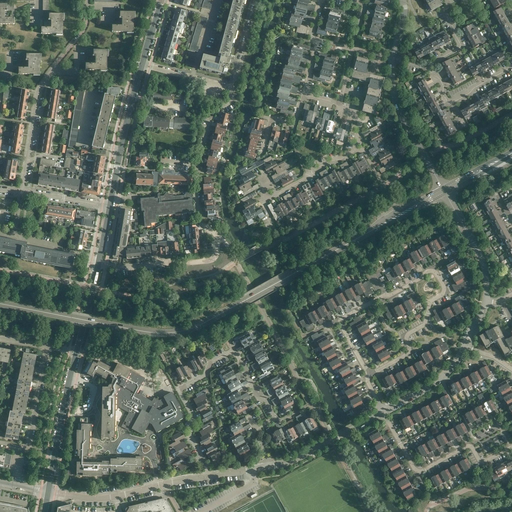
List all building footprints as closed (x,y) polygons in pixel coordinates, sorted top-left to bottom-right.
[(308,4),(309,2),(300,0),(297,0),(296,5),(315,9),(315,6),(308,4)] [(426,0),(433,11),(443,5),(441,2),(442,2),(440,0),(426,0)] [(498,0),(491,4),(491,5),(493,5),(495,9),(506,3),(504,0),(498,0)] [(241,15),(244,6),(232,2),(229,11),(241,15)] [(369,3),(369,6),(376,8),(375,10),(386,13),(387,7),(369,3)] [(0,24),(15,25),(15,18),(5,18),(5,11),(12,11),(12,5),(0,4),(0,24)] [(295,10),(306,13),(306,11),(314,12),(315,9),(296,5),(295,10)] [(329,14),(340,16),(341,12),(337,11),(337,9),(325,6),(324,9),(330,10),(329,14)] [(493,17),(494,19),(504,14),(501,8),(494,12),(495,16),(493,17)] [(175,15),(184,18),(185,12),(176,9),(175,15)] [(306,13),(295,10),(294,15),(291,14),(291,15),(309,19),(312,20),(313,17),(305,15),(306,13)] [(386,13),(375,10),(375,12),(367,10),(367,13),(385,18),(386,13)] [(239,23),(241,15),(229,11),(227,20),(239,23)] [(122,26),(112,25),(112,32),(127,33),(127,34),(134,34),(134,19),(135,19),(136,12),(115,12),(115,19),(122,19),(122,26)] [(373,18),(372,20),(383,23),(385,18),(367,13),(366,16),(373,18)] [(63,36),(63,21),(64,21),(65,14),(44,14),(44,21),(51,21),(51,28),(41,28),(41,34),(56,35),(56,36),(63,36)] [(339,23),(340,16),(329,14),(329,17),(321,15),(321,18),(339,23)] [(498,20),(500,23),(507,19),(504,14),(494,19),(496,21),(498,20)] [(184,18),(175,15),(173,20),(182,23),(184,18)] [(309,22),(309,19),(291,15),(290,20),(301,23),(301,20),(309,22)] [(327,23),(326,26),(337,28),(339,23),(321,18),(320,21),(327,23)] [(507,19),(500,23),(501,26),(499,27),(500,30),(510,24),(507,19)] [(182,23),(173,20),(171,26),(180,28),(182,23)] [(237,32),(239,23),(227,20),(225,29),(237,32)] [(300,25),(301,23),(290,20),(289,25),(297,28),(296,32),(305,35),(307,27),(300,25)] [(383,23),(372,20),(372,22),(365,20),(364,24),(382,28),(383,23)] [(463,33),(464,35),(478,27),(478,26),(477,27),(474,23),(463,29),(465,32),(463,33)] [(370,28),(370,31),(381,34),(382,28),(364,24),(363,27),(370,28)] [(511,27),(510,24),(500,30),(501,32),(504,30),(505,34),(511,29),(511,27)] [(180,28),(171,26),(170,31),(179,34),(180,28)] [(337,28),(326,26),(326,28),(318,26),(316,34),(326,37),(327,31),(336,34),(337,28)] [(478,27),(464,35),(465,37),(467,36),(469,39),(480,33),(478,29),(479,28),(478,27)] [(225,29),(222,38),(234,41),(237,32),(225,29)] [(179,34),(170,31),(168,37),(177,39),(179,34)] [(381,34),(370,31),(368,35),(363,34),(362,37),(374,40),(374,38),(379,39),(381,34)] [(480,33),(469,39),(470,41),(468,42),(469,45),(484,37),(483,36),(482,36),(480,33)] [(442,34),(440,35),(445,45),(451,42),(447,34),(443,36),(442,34)] [(445,45),(440,35),(438,36),(439,38),(436,40),(440,47),(445,45)] [(177,39),(168,37),(166,42),(175,45),(177,39)] [(484,37),(469,45),(470,47),(473,46),(474,48),(485,42),(483,38),(484,38),(484,37)] [(222,38),(220,47),(232,50),(234,41),(222,38)] [(435,38),(429,41),(435,50),(440,47),(435,38)] [(435,50),(429,41),(424,44),(430,53),(435,50)] [(166,42),(165,47),(174,50),(175,45),(166,42)] [(291,51),(302,53),(303,49),(309,50),(310,47),(298,44),(297,46),(292,45),(291,51)] [(421,45),(419,46),(424,56),(430,53),(424,44),(421,45)] [(413,49),(415,52),(419,59),(424,56),(419,46),(417,48),(413,49)] [(172,56),(174,50),(165,47),(163,53),(172,56)] [(232,50),(220,47),(218,56),(220,57),(230,59),(232,50)] [(95,64),(85,64),(85,71),(100,71),(100,72),(107,72),(107,57),(108,57),(108,51),(88,50),(88,57),(95,57),(95,64)] [(290,56),(308,60),(309,57),(301,56),(302,53),(291,51),(290,56)] [(497,51),(495,52),(500,62),(506,59),(501,51),(498,53),(497,51)] [(500,62),(495,52),(492,53),(494,56),(491,57),(495,65),(500,62)] [(170,61),(172,56),(163,53),(161,60),(165,61),(165,60),(170,61)] [(324,58),(324,61),(334,64),(337,56),(332,54),(331,56),(319,53),(319,56),(324,58)] [(28,68),(18,68),(18,75),(33,75),(33,76),(40,76),(40,61),(41,61),(42,55),(21,54),(21,61),(28,61),(28,68)] [(228,64),(230,59),(220,57),(220,59),(203,55),(199,69),(222,75),(224,69),(225,63),(228,64)] [(307,64),(308,60),(290,56),(288,61),(299,64),(300,62),(307,64)] [(369,82),(371,75),(366,73),(366,71),(368,60),(357,57),(351,78),(369,82)] [(495,65),(491,57),(488,59),(486,57),(484,58),(490,68),(495,65)] [(483,61),(480,63),(484,71),(490,68),(484,58),(482,59),(483,61)] [(446,69),(456,64),(454,62),(452,63),(450,59),(443,64),(446,69)] [(285,65),(285,66),(303,70),(305,71),(306,68),(299,66),(299,64),(288,61),(287,66),(285,65)] [(316,63),(315,66),(333,70),(334,64),(324,61),(323,64),(316,63)] [(484,71),(480,63),(477,65),(476,63),(474,64),(479,74),(484,71)] [(457,66),(456,64),(446,69),(449,74),(456,70),(455,67),(457,66)] [(479,74),(474,64),(471,65),(473,67),(469,69),(474,77),(479,74)] [(302,73),(303,70),(285,66),(283,71),(294,74),(295,72),(302,73)] [(321,71),(320,74),(331,77),(333,70),(315,66),(314,69),(321,71)] [(458,73),(456,70),(449,74),(452,80),(461,74),(460,72),(458,73)] [(294,76),(294,74),(283,71),(282,76),(300,81),(301,78),(294,76)] [(331,77),(320,74),(319,78),(313,76),(313,79),(325,82),(325,80),(330,81),(331,77)] [(463,76),(461,74),(452,80),(455,85),(462,81),(461,78),(463,76)] [(376,76),(371,75),(369,82),(368,85),(367,88),(368,88),(365,98),(364,98),(362,105),(363,105),(361,111),(373,114),(383,78),(376,76)] [(280,82),(291,84),(292,82),(299,84),(300,81),(282,76),(280,82)] [(414,93),(418,91),(428,85),(424,80),(422,81),(419,76),(413,79),(416,85),(417,84),(419,87),(416,89),(416,88),(412,90),(414,93)] [(511,90),(506,80),(504,81),(505,83),(502,85),(506,93),(511,90)] [(291,86),(291,84),(280,82),(279,87),(297,91),(298,88),(291,86)] [(428,85),(418,91),(419,93),(421,92),(423,95),(430,91),(428,85)] [(506,93),(502,85),(499,87),(498,85),(495,86),(501,96),(506,93)] [(107,88),(106,94),(115,97),(118,97),(120,88),(113,88),(111,86),(111,88),(107,88)] [(494,89),(491,91),(496,98),(501,96),(495,86),(493,87),(494,89)] [(296,94),(297,91),(279,87),(278,92),(289,95),(289,93),(296,94)] [(52,89),(51,97),(59,98),(60,91),(52,89)] [(20,97),(28,98),(29,91),(21,90),(20,97)] [(496,98),(491,91),(488,92),(487,90),(485,92),(490,101),(496,98)] [(430,91),(423,95),(424,98),(422,99),(423,101),(433,96),(430,91)] [(288,97),(289,95),(278,92),(276,97),(294,102),(295,99),(288,97)] [(487,108),(486,107),(492,104),(490,101),(485,92),(483,93),(484,95),(481,97),(482,100),(487,108)] [(115,97),(106,94),(104,94),(100,111),(111,114),(115,97)] [(433,96),(423,101),(425,103),(427,102),(428,105),(436,101),(433,96)] [(19,104),(27,105),(28,98),(20,97),(19,104)] [(49,104),(57,105),(59,98),(51,97),(49,104)] [(277,104),(288,106),(289,104),(296,106),(297,103),(294,102),(276,97),(276,98),(279,98),(277,104)] [(487,108),(482,100),(479,102),(478,100),(476,101),(482,111),(483,113),(488,110),(487,108)] [(436,101),(428,105),(430,108),(428,109),(429,112),(439,106),(436,101)] [(475,104),(472,106),(476,113),(482,111),(476,101),(474,102),(475,104)] [(27,105),(19,104),(18,111),(25,113),(27,105)] [(57,105),(49,104),(48,111),(56,112),(57,105)] [(287,111),(288,106),(277,104),(276,109),(281,110),(280,112),(292,115),(293,112),(287,111)] [(308,123),(311,112),(306,111),(308,105),(305,104),(301,116),(304,116),(303,121),(308,123)] [(313,124),(317,111),(318,106),(315,105),(313,112),(311,112),(308,123),(313,124)] [(476,113),(472,106),(469,108),(468,105),(466,107),(471,116),(472,119),(477,116),(476,113)] [(434,116),(438,114),(445,110),(442,111),(439,106),(429,112),(430,114),(433,113),(434,116)] [(471,116),(466,107),(463,108),(465,110),(461,112),(466,119),(471,116)] [(447,113),(445,110),(438,114),(441,119),(450,114),(449,112),(447,113)] [(24,120),(25,113),(18,111),(17,118),(24,120)] [(56,112),(48,111),(47,118),(55,119),(56,112)] [(107,132),(111,114),(100,111),(96,129),(107,132)] [(313,124),(312,129),(317,130),(320,119),(318,119),(320,111),(317,111),(313,124)] [(322,120),(320,119),(317,130),(323,132),(327,113),(324,112),(322,120)] [(217,124),(216,128),(226,131),(227,126),(226,126),(227,120),(230,121),(231,115),(222,113),(218,124),(217,124)] [(330,114),(327,113),(323,132),(328,133),(331,122),(328,121),(330,114)] [(452,116),(450,114),(441,119),(444,125),(451,120),(449,117),(452,116)] [(333,134),(337,121),(338,116),(335,115),(333,123),(331,122),(328,133),(333,134)] [(175,120),(169,119),(169,118),(152,117),(152,116),(144,116),(143,127),(189,130),(190,119),(175,118),(175,120)] [(250,134),(260,137),(261,132),(260,131),(263,121),(256,119),(253,130),(249,129),(248,133),(250,134)] [(453,123),(451,120),(444,125),(446,130),(456,124),(455,122),(453,123)] [(333,134),(331,139),(337,140),(340,129),(338,129),(340,121),(337,121),(333,134)] [(16,124),(14,132),(22,133),(23,126),(16,124)] [(46,124),(45,131),(53,133),(54,125),(46,124)] [(457,127),(456,124),(446,130),(450,135),(457,131),(455,128),(457,127)] [(345,131),(340,129),(337,140),(343,142),(344,137),(346,137),(349,125),(346,125),(345,131)] [(381,136),(383,135),(381,131),(379,132),(377,129),(378,129),(377,127),(378,126),(377,125),(362,134),(364,137),(369,135),(368,134),(369,133),(372,137),(370,138),(371,141),(381,136)] [(226,131),(216,128),(215,133),(212,132),(211,136),(222,139),(223,136),(224,136),(226,131)] [(278,143),(280,133),(276,132),(277,129),(273,128),(270,139),(273,140),(273,142),(278,143)] [(104,146),(107,132),(96,129),(93,143),(92,147),(103,149),(104,146)] [(52,140),(53,133),(45,131),(44,139),(52,140)] [(285,134),(280,133),(278,143),(283,144),(283,143),(286,144),(290,132),(285,131),(285,134)] [(22,133),(14,132),(13,139),(21,140),(22,133)] [(249,146),(256,147),(257,141),(259,141),(260,137),(250,134),(249,139),(250,139),(249,146)] [(381,136),(371,141),(369,142),(371,145),(372,144),(375,148),(374,149),(373,148),(368,150),(370,154),(386,146),(385,145),(384,145),(383,143),(383,144),(381,141),(383,140),(381,136),(383,135),(381,136)] [(213,141),(212,145),(221,148),(223,143),(221,142),(222,139),(211,136),(210,140),(213,141)] [(13,139),(12,146),(20,147),(21,140),(13,139)] [(51,147),(52,140),(44,139),(43,146),(51,147)] [(221,148),(212,145),(210,149),(207,149),(206,152),(218,155),(219,152),(220,152),(221,148)] [(20,147),(12,146),(11,153),(19,154),(20,147)] [(51,147),(43,146),(41,153),(49,154),(51,147)] [(254,154),(256,147),(249,146),(247,152),(246,152),(244,157),(254,159),(256,154),(254,154)] [(378,159),(380,161),(391,155),(389,151),(387,152),(386,149),(385,147),(386,146),(370,154),(372,157),(377,155),(377,154),(378,153),(380,158),(378,159)] [(208,157),(207,162),(217,164),(219,156),(218,155),(206,152),(205,156),(208,157)] [(140,153),(139,158),(135,157),(135,162),(135,166),(144,167),(144,163),(146,163),(146,158),(148,158),(148,153),(140,153)] [(357,161),(355,163),(361,174),(365,172),(364,170),(367,168),(367,169),(369,168),(369,169),(370,168),(362,153),(358,155),(361,160),(362,159),(362,160),(358,163),(357,161)] [(391,155),(380,161),(381,164),(383,163),(385,167),(384,168),(384,167),(379,169),(381,173),(396,165),(396,164),(395,164),(394,162),(393,163),(391,160),(393,159),(391,155)] [(254,162),(257,168),(264,164),(266,168),(265,169),(266,171),(272,168),(283,162),(277,165),(275,162),(273,163),(272,160),(272,159),(271,156),(259,163),(257,160),(254,162)] [(41,159),(40,165),(54,167),(55,161),(41,159)] [(217,164),(207,162),(206,166),(207,167),(206,173),(213,175),(215,168),(216,169),(217,164)] [(250,171),(257,168),(254,162),(251,164),(252,167),(248,169),(247,166),(239,171),(242,176),(244,179),(242,180),(244,183),(255,177),(254,175),(252,175),(250,171)] [(271,176),(273,180),(288,171),(288,170),(287,171),(286,169),(285,170),(284,166),(285,166),(283,162),(272,168),(273,171),(275,170),(277,174),(276,175),(276,174),(271,176)] [(346,162),(343,164),(351,179),(352,178),(352,177),(354,176),(353,176),(356,174),(357,176),(361,174),(355,163),(352,164),(353,166),(349,168),(348,167),(349,166),(346,162)] [(351,179),(343,164),(340,166),(342,170),(343,170),(343,171),(339,173),(338,172),(336,173),(342,184),(346,182),(345,180),(348,179),(350,178),(350,180),(351,179)] [(103,169),(88,167),(85,166),(85,167),(83,167),(82,169),(87,170),(92,170),(91,173),(102,175),(103,169)] [(173,170),(164,170),(162,171),(161,171),(160,172),(159,183),(191,185),(192,174),(181,173),(182,173),(178,173),(175,173),(175,172),(173,170)] [(342,184),(336,173),(334,170),(331,172),(332,173),(328,176),(328,174),(329,174),(326,170),(323,171),(331,186),(332,186),(331,185),(333,184),(336,182),(337,183),(340,181),(342,184)] [(288,171),(273,180),(275,183),(280,181),(279,180),(280,179),(282,183),(281,184),(283,187),(294,181),(290,174),(289,175),(288,173),(289,172),(288,171)] [(315,181),(317,184),(322,192),(325,190),(324,188),(327,187),(328,187),(329,186),(330,187),(331,186),(323,171),(319,173),(322,178),(322,177),(323,178),(319,181),(318,179),(315,181)] [(47,187),(48,177),(39,175),(39,174),(38,174),(38,173),(37,178),(37,179),(39,180),(38,185),(47,187)] [(89,179),(89,180),(90,180),(101,182),(102,179),(102,180),(103,176),(102,176),(93,174),(90,173),(89,179)] [(152,175),(149,175),(149,174),(148,174),(148,175),(145,175),(145,174),(144,174),(144,175),(141,175),(141,174),(140,174),(140,175),(137,174),(136,174),(136,175),(136,178),(134,178),(134,177),(134,178),(134,181),(133,181),(133,182),(134,182),(134,181),(136,181),(136,185),(135,185),(136,185),(140,185),(140,186),(140,185),(144,185),(144,186),(144,185),(148,185),(148,186),(148,185),(152,186),(157,186),(158,173),(152,173),(152,175)] [(56,188),(57,178),(48,177),(47,187),(56,188)] [(255,177),(244,183),(238,186),(240,190),(242,189),(244,192),(243,193),(244,194),(243,195),(244,196),(259,188),(257,184),(252,187),(253,187),(252,188),(249,184),(251,183),(250,181),(256,177),(255,177)] [(64,190),(66,180),(57,178),(56,188),(64,190)] [(203,185),(203,190),(213,189),(213,184),(211,184),(211,178),(204,178),(204,185),(203,185)] [(90,182),(89,185),(90,186),(91,186),(91,187),(100,189),(101,182),(90,180),(90,182)] [(82,185),(81,193),(85,194),(87,194),(89,186),(89,184),(86,183),(83,182),(82,185)] [(322,192),(317,184),(314,185),(315,187),(311,189),(310,188),(311,187),(309,183),(305,185),(314,200),(314,199),(314,198),(316,197),(315,197),(318,195),(319,197),(323,195),(322,192)] [(314,200),(305,185),(302,187),(304,191),(305,191),(306,192),(302,194),(301,192),(298,194),(304,205),(308,203),(307,201),(310,200),(312,199),(312,200),(314,200)] [(89,186),(87,194),(90,194),(93,195),(99,196),(100,189),(91,187),(91,186),(90,186),(89,186)] [(213,189),(203,190),(204,194),(201,195),(201,199),(213,198),(212,194),(214,194),(213,189)] [(145,227),(151,226),(151,224),(157,223),(157,216),(194,213),(192,191),(185,192),(186,195),(174,196),(174,195),(171,196),(167,192),(164,196),(161,196),(161,195),(159,193),(158,195),(158,198),(155,198),(155,197),(141,199),(142,211),(143,211),(145,227)] [(244,206),(246,209),(257,203),(255,201),(254,201),(251,198),(253,197),(253,198),(258,195),(256,191),(240,200),(241,201),(242,201),(243,202),(245,205),(244,206)] [(290,193),(286,195),(295,210),(296,210),(295,209),(297,208),(296,207),(299,206),(300,207),(304,205),(298,194),(295,195),(296,197),(292,199),(291,198),(292,198),(290,193)] [(295,210),(286,195),(283,197),(285,202),(286,201),(287,202),(283,204),(282,203),(279,205),(285,215),(289,213),(288,212),(291,210),(291,211),(293,210),(294,211),(295,210)] [(205,202),(205,207),(215,206),(214,201),(213,201),(213,198),(201,199),(201,202),(205,202)] [(484,209),(496,203),(495,200),(493,202),(491,199),(483,204),(485,208),(484,209)] [(257,203),(246,209),(242,211),(245,215),(246,214),(248,217),(247,217),(248,219),(247,220),(248,221),(263,212),(261,209),(256,211),(257,212),(256,213),(254,209),(255,208),(254,205),(257,203)] [(486,209),(488,213),(497,209),(495,206),(497,205),(496,203),(484,209),(485,210),(486,209)] [(285,215),(279,205),(276,206),(277,208),(273,210),(273,209),(273,208),(271,204),(267,206),(276,221),(277,220),(276,219),(278,218),(281,216),(281,218),(285,215)] [(46,205),(43,219),(51,221),(53,206),(46,205)] [(53,206),(51,221),(58,222),(60,207),(53,206)] [(215,206),(205,207),(205,212),(207,212),(208,218),(216,218),(215,211),(219,211),(218,206),(215,206)] [(60,207),(58,222),(65,223),(68,209),(60,207)] [(119,214),(130,216),(131,211),(125,210),(125,209),(121,208),(121,210),(120,210),(119,214)] [(68,209),(65,223),(73,224),(75,210),(68,209)] [(489,218),(489,219),(502,212),(500,210),(498,211),(497,209),(488,213),(490,217),(489,218)] [(83,211),(82,216),(83,217),(82,219),(93,221),(95,213),(83,211)] [(492,224),(501,219),(502,218),(501,216),(503,214),(502,212),(489,219),(490,220),(491,219),(493,223),(492,224)] [(92,227),(93,221),(82,219),(81,225),(92,227)] [(491,228),(492,230),(505,223),(504,221),(502,222),(501,219),(492,224),(493,226),(491,228)] [(116,233),(127,234),(128,225),(118,223),(116,233)] [(165,223),(155,228),(156,235),(164,234),(163,230),(166,230),(165,223)] [(497,233),(506,228),(504,225),(505,225),(505,223),(492,230),(494,232),(496,231),(497,233)] [(190,234),(199,234),(198,228),(196,228),(196,225),(189,226),(190,234)] [(496,240),(498,239),(510,233),(509,231),(508,232),(506,228),(497,233),(499,236),(494,238),(496,240)] [(80,233),(78,239),(86,241),(88,235),(87,235),(87,232),(81,230),(80,233)] [(125,243),(127,234),(116,233),(115,242),(127,244),(127,243),(125,243)] [(501,240),(502,243),(511,238),(509,235),(511,234),(510,233),(498,239),(499,241),(501,240)] [(442,237),(447,246),(449,245),(451,249),(454,248),(451,244),(452,243),(447,235),(442,237)] [(437,240),(444,253),(446,252),(444,247),(447,246),(442,237),(437,240)] [(502,246),(503,248),(511,243),(511,239),(511,238),(502,243),(504,245),(502,246)] [(75,244),(74,248),(81,250),(82,246),(85,247),(86,241),(78,239),(77,245),(75,244)] [(167,243),(168,255),(169,255),(169,252),(174,251),(174,252),(178,252),(178,243),(173,243),(167,240),(168,242),(167,242),(167,243)] [(432,243),(437,251),(439,250),(442,254),(444,253),(437,240),(432,243)] [(13,253),(16,242),(7,241),(5,252),(13,253)] [(24,244),(16,242),(13,253),(22,255),(23,246),(24,244)] [(131,259),(130,249),(126,249),(127,244),(115,242),(112,258),(113,258),(113,260),(116,260),(117,258),(118,255),(126,257),(127,260),(131,259)] [(428,245),(435,258),(437,257),(434,253),(437,251),(432,243),(428,245)] [(506,250),(508,252),(511,249),(511,243),(503,248),(504,251),(506,250)] [(191,245),(191,254),(198,253),(198,250),(200,250),(200,244),(191,245)] [(423,248),(427,256),(430,255),(433,259),(435,258),(428,245),(423,248)] [(21,258),(30,260),(32,248),(23,246),(22,255),(21,258)] [(38,261),(40,250),(32,248),(30,260),(38,261)] [(418,251),(425,263),(427,262),(425,258),(427,256),(423,248),(418,251)] [(47,263),(49,251),(40,250),(38,261),(47,263)] [(55,264),(57,253),(49,251),(47,263),(55,264)] [(413,253),(418,262),(420,260),(423,265),(425,263),(418,251),(413,253)] [(57,253),(55,264),(64,266),(66,255),(57,253)] [(410,259),(416,269),(418,268),(415,263),(418,262),(413,253),(408,256),(410,259)] [(75,256),(66,255),(64,266),(65,266),(73,268),(75,256)] [(405,261),(410,270),(413,269),(415,273),(417,272),(416,269),(410,259),(405,261)] [(400,264),(408,277),(410,276),(408,272),(410,270),(405,261),(402,263),(400,264)] [(448,268),(449,271),(458,266),(456,261),(455,261),(446,266),(442,268),(444,271),(448,268)] [(394,264),(396,266),(401,275),(403,274),(406,278),(408,277),(400,264),(399,265),(398,262),(394,264)] [(392,271),(391,272),(397,283),(401,281),(398,277),(401,275),(396,266),(391,269),(392,271)] [(446,276),(448,278),(461,271),(458,266),(449,271),(451,273),(446,276)] [(453,278),(455,280),(464,275),(461,271),(448,278),(449,280),(453,278)] [(389,281),(391,280),(394,285),(397,283),(391,272),(385,275),(389,281)] [(452,285),(454,289),(465,283),(464,282),(466,280),(464,275),(455,280),(456,283),(452,285)] [(363,284),(369,295),(373,293),(370,288),(372,287),(369,281),(363,284)] [(361,282),(356,285),(361,294),(363,293),(366,297),(369,295),(363,284),(362,285),(361,282)] [(465,283),(454,289),(455,292),(460,290),(461,292),(468,288),(465,283)] [(356,285),(351,288),(358,301),(361,300),(358,295),(361,294),(356,285)] [(351,288),(346,290),(351,299),(354,298),(356,302),(358,301),(351,288)] [(346,290),(342,293),(349,306),(351,305),(349,301),(351,299),(346,290)] [(413,292),(410,294),(416,305),(422,302),(418,296),(416,297),(413,292)] [(342,293),(337,296),(342,304),(344,303),(347,307),(349,306),(342,293)] [(406,302),(411,311),(415,309),(416,311),(417,310),(415,306),(416,305),(410,294),(407,296),(409,300),(406,302)] [(458,297),(464,308),(470,305),(466,299),(464,300),(462,295),(458,297)] [(337,296),(332,298),(339,312),(342,310),(339,306),(342,304),(337,296)] [(454,305),(459,314),(464,311),(463,309),(464,308),(458,297),(455,299),(457,303),(454,305)] [(332,298),(327,301),(332,310),(335,308),(337,313),(339,312),(332,298)] [(399,300),(407,314),(411,311),(406,302),(404,303),(401,299),(399,300)] [(397,307),(402,316),(407,314),(399,300),(397,301),(399,306),(397,307)] [(327,301),(323,304),(324,306),(330,317),(332,315),(330,311),(332,310),(327,301)] [(447,303),(455,316),(459,314),(454,305),(452,306),(449,302),(447,303)] [(445,310),(450,319),(455,316),(447,303),(445,304),(448,308),(445,310)] [(388,306),(395,317),(396,317),(397,319),(402,316),(397,307),(394,309),(392,304),(388,306)] [(324,306),(319,308),(324,317),(326,316),(329,320),(331,319),(330,317),(324,306)] [(385,314),(389,320),(395,317),(388,306),(385,308),(388,313),(385,314)] [(436,309),(443,320),(444,320),(445,322),(450,319),(445,310),(442,311),(440,307),(436,309)] [(319,308),(314,311),(322,324),(324,323),(321,318),(324,317),(319,308)] [(434,317),(437,323),(443,320),(436,309),(433,311),(435,316),(434,317)] [(310,313),(314,322),(317,321),(319,325),(322,324),(314,311),(310,313)] [(305,319),(311,330),(314,328),(312,324),(314,322),(310,313),(305,316),(306,318),(305,319)] [(351,328),(362,322),(359,316),(353,320),(354,322),(349,324),(351,328)] [(305,327),(307,332),(311,330),(305,319),(299,322),(303,328),(305,327)] [(359,331),(368,327),(365,321),(363,323),(362,322),(351,328),(353,331),(357,329),(359,331)] [(511,331),(511,332),(511,337),(511,338),(511,337),(506,340),(500,329),(498,326),(489,331),(488,330),(488,331),(483,333),(483,334),(480,336),(486,347),(486,346),(492,343),(497,340),(501,348),(505,355),(506,354),(511,351),(511,350),(511,331)] [(357,339),(370,331),(368,327),(359,331),(360,334),(356,336),(357,339)] [(364,341),(373,336),(370,331),(357,339),(358,341),(362,338),(364,341)] [(311,336),(314,343),(326,337),(323,332),(318,335),(317,333),(311,336)] [(240,341),(241,344),(251,338),(249,333),(238,339),(239,339),(232,342),(234,345),(239,342),(240,341)] [(317,342),(319,347),(320,346),(328,342),(327,339),(331,337),(330,334),(326,337),(314,343),(315,343),(317,342)] [(362,348),(366,346),(380,338),(379,338),(378,339),(375,335),(373,336),(364,341),(365,344),(361,346),(362,348)] [(237,352),(242,350),(254,343),(258,341),(258,340),(254,343),(251,338),(241,344),(243,346),(242,347),(241,346),(236,349),(237,352)] [(373,348),(382,343),(380,338),(366,346),(367,347),(367,348),(372,345),(373,348)] [(436,342),(444,355),(449,352),(448,350),(449,349),(446,343),(444,344),(441,339),(436,342)] [(254,343),(242,350),(243,352),(249,349),(248,349),(249,348),(251,351),(261,345),(258,341),(254,343)] [(319,347),(322,351),(335,344),(334,342),(330,344),(328,342),(320,346),(319,347)] [(434,349),(439,358),(444,355),(436,342),(434,343),(436,347),(434,349)] [(371,355),(385,348),(382,343),(373,348),(375,351),(370,353),(371,355)] [(322,351),(325,356),(333,351),(332,349),(336,346),(335,344),(322,351)] [(245,356),(247,359),(263,350),(261,345),(251,351),(252,353),(251,354),(251,353),(245,356)] [(427,347),(434,360),(439,358),(434,349),(431,350),(429,346),(427,347)] [(424,354),(429,363),(434,360),(427,347),(424,348),(427,353),(424,354)] [(377,355),(378,357),(387,353),(385,348),(371,355),(373,357),(377,355)] [(255,357),(256,360),(266,355),(263,350),(247,359),(248,362),(254,359),(254,358),(255,357)] [(196,360),(201,370),(203,368),(202,366),(205,364),(203,359),(205,358),(202,351),(199,353),(200,356),(197,357),(198,359),(196,360)] [(325,356),(327,361),(340,353),(339,351),(335,354),(333,351),(325,356)] [(417,352),(419,356),(427,370),(425,365),(429,363),(424,354),(422,355),(419,351),(417,352)] [(327,361),(330,365),(339,361),(337,358),(342,356),(340,353),(327,361)] [(376,362),(377,365),(381,363),(390,358),(387,353),(378,357),(380,360),(376,362)] [(250,366),(252,369),(269,359),(266,355),(256,360),(258,363),(256,363),(250,366)] [(420,362),(417,363),(422,372),(427,370),(419,356),(417,358),(420,362)] [(260,367),(261,370),(271,364),(269,359),(252,369),(254,371),(259,368),(260,367)] [(199,371),(201,370),(196,360),(194,361),(193,360),(190,362),(191,364),(188,366),(192,372),(198,369),(199,371)] [(337,368),(339,373),(348,368),(347,365),(351,363),(350,360),(346,363),(332,370),(333,370),(337,368)] [(412,360),(410,362),(417,375),(422,372),(417,363),(415,365),(412,360)] [(136,394),(145,379),(131,371),(118,364),(117,364),(112,373),(109,371),(110,367),(98,361),(97,364),(93,362),(87,374),(93,377),(96,373),(98,374),(97,375),(99,376),(100,375),(102,376),(101,377),(105,380),(108,374),(111,376),(110,377),(112,378),(110,382),(112,383),(111,384),(110,384),(110,385),(109,385),(108,386),(108,387),(102,387),(101,440),(102,440),(104,441),(105,441),(107,441),(109,441),(110,441),(111,441),(113,441),(115,440),(115,410),(116,410),(118,406),(120,407),(120,408),(129,413),(121,427),(128,431),(130,428),(131,429),(142,435),(148,423),(152,425),(156,433),(160,430),(166,426),(166,427),(174,423),(173,422),(177,420),(178,421),(182,419),(177,408),(178,407),(176,402),(175,403),(173,399),(174,398),(171,393),(163,398),(163,399),(159,401),(154,398),(152,402),(136,394)] [(330,365),(332,370),(346,363),(345,361),(340,363),(339,361),(330,365)] [(410,367),(408,369),(413,378),(417,375),(410,362),(408,363),(410,367)] [(482,369),(487,378),(492,375),(487,366),(484,362),(482,363),(485,367),(482,369)] [(223,379),(233,373),(231,369),(236,366),(235,363),(224,369),(222,367),(218,369),(220,373),(220,374),(223,379)] [(271,364),(261,370),(264,374),(258,377),(260,380),(271,374),(269,371),(274,369),(271,364)] [(189,373),(192,372),(188,366),(186,367),(185,366),(183,367),(182,366),(179,368),(184,376),(187,375),(188,377),(190,376),(189,373)] [(403,366),(400,367),(408,380),(413,378),(408,369),(405,370),(403,366)] [(475,367),(482,380),(487,378),(482,369),(480,370),(477,366),(475,367)] [(401,372),(398,374),(403,383),(408,380),(400,367),(398,368),(401,372)] [(473,374),(478,383),(482,380),(475,367),(473,368),(475,372),(473,374)] [(181,378),(184,376),(179,368),(175,369),(176,371),(172,374),(175,380),(178,379),(179,382),(182,380),(181,378)] [(339,373),(342,377),(355,370),(354,368),(350,370),(348,368),(339,373)] [(342,377),(345,382),(353,377),(352,375),(356,372),(355,370),(342,377)] [(390,376),(388,377),(392,386),(397,384),(398,386),(398,385),(391,372),(390,370),(388,371),(390,376)] [(393,371),(391,372),(398,385),(403,383),(398,374),(395,375),(393,371)] [(465,372),(473,385),(478,383),(473,374),(470,375),(468,371),(465,372)] [(233,373),(223,379),(221,380),(221,381),(223,384),(224,384),(226,383),(242,374),(241,372),(235,375),(236,375),(234,376),(233,373)] [(463,379),(468,388),(473,385),(465,372),(463,373),(466,378),(463,379)] [(244,377),(242,374),(226,383),(229,388),(238,383),(237,380),(238,379),(238,380),(244,377)] [(392,386),(388,377),(385,378),(383,374),(380,375),(382,378),(383,379),(382,380),(388,389),(392,386)] [(270,383),(271,385),(281,380),(278,375),(268,381),(262,384),(264,387),(269,384),(269,383),(270,383)] [(458,376),(456,377),(463,391),(468,388),(463,379),(461,381),(458,376)] [(343,389),(356,382),(360,380),(359,377),(355,380),(353,377),(345,382),(347,387),(343,389)] [(456,383),(454,384),(459,393),(463,391),(456,377),(454,378),(456,383)] [(497,386),(500,391),(509,386),(507,383),(511,380),(511,378),(506,381),(497,386)] [(266,391),(267,394),(284,385),(281,380),(271,385),(273,388),(272,389),(271,388),(266,391)] [(227,395),(231,393),(243,386),(247,384),(246,381),(240,384),(241,385),(240,385),(238,383),(229,388),(231,392),(227,395)] [(449,387),(454,396),(459,393),(454,384),(451,386),(449,381),(447,382),(449,387)] [(343,389),(346,394),(354,389),(353,386),(357,384),(356,382),(343,389)] [(284,385),(267,394),(269,397),(274,394),(274,393),(275,392),(277,395),(286,389),(284,385)] [(245,389),(243,386),(231,393),(227,395),(229,400),(239,394),(238,392),(239,391),(239,392),(245,389)] [(500,391),(502,395),(511,390),(511,387),(510,388),(509,386),(500,391)] [(193,400),(196,405),(205,400),(207,399),(205,396),(205,394),(208,392),(206,389),(196,394),(198,397),(193,400)] [(286,389),(277,395),(278,397),(277,398),(276,397),(271,400),(272,403),(289,394),(286,389)] [(346,394),(348,399),(361,391),(360,389),(356,392),(354,389),(346,394)] [(511,390),(502,395),(505,400),(511,396),(511,390)] [(348,399),(351,403),(360,399),(358,396),(363,394),(361,391),(348,399)] [(443,398),(448,407),(453,404),(448,395),(445,391),(443,392),(445,396),(443,398)] [(232,405),(248,396),(247,393),(242,396),(241,397),(239,394),(229,400),(232,405)] [(280,402),(282,404),(292,399),(289,394),(272,403),(274,406),(280,403),(279,402),(280,402)] [(436,396),(443,409),(448,407),(443,398),(440,399),(438,395),(436,396)] [(248,396),(232,405),(230,406),(232,411),(235,409),(244,404),(243,401),(244,401),(245,401),(250,398),(248,396)] [(433,403),(438,412),(443,409),(436,396),(433,397),(436,401),(433,403)] [(292,399),(282,404),(284,409),(279,412),(280,414),(291,408),(290,406),(294,404),(292,399)] [(351,409),(362,403),(367,401),(365,399),(361,401),(360,399),(351,403),(353,408),(351,409)] [(205,400),(196,405),(198,408),(196,409),(197,412),(199,411),(201,413),(207,410),(205,407),(206,407),(205,404),(207,404),(205,400)] [(426,401),(434,414),(438,412),(433,403),(431,404),(428,400),(426,401)] [(492,400),(486,403),(491,412),(494,410),(496,415),(499,413),(498,412),(497,410),(496,409),(497,409),(495,407),(494,405),(493,402),(492,400)] [(424,408),(429,417),(434,414),(426,401),(424,402),(426,407),(424,408)] [(351,409),(355,416),(361,413),(360,411),(365,408),(362,403),(351,409)] [(486,403),(482,405),(489,419),(491,417),(489,413),(491,412),(486,403)] [(247,408),(244,404),(235,409),(237,414),(242,412),(243,414),(254,408),(252,405),(247,408)] [(417,406),(424,420),(429,417),(424,408),(421,409),(419,405),(417,406)] [(482,405),(477,408),(482,417),(485,415),(487,420),(489,419),(482,405)] [(414,413),(419,422),(424,420),(417,406),(415,407),(417,412),(414,413)] [(477,408),(472,411),(480,424),(482,423),(479,418),(482,417),(477,408)] [(207,410),(201,413),(204,419),(202,420),(203,423),(212,418),(211,415),(213,414),(211,411),(208,412),(207,410)] [(409,410),(407,412),(415,425),(419,422),(414,413),(412,415),(409,410)] [(309,418),(307,420),(312,430),(317,427),(312,417),(311,417),(308,411),(305,412),(308,418),(309,417),(309,418)] [(472,411),(468,413),(473,422),(475,421),(478,425),(480,424),(472,411)] [(407,417),(405,419),(410,427),(415,425),(407,412),(405,413),(407,417)] [(468,413),(463,416),(468,425),(470,429),(472,428),(470,423),(473,422),(468,413)] [(312,430),(307,420),(304,421),(303,420),(304,420),(301,414),(298,416),(307,432),(312,430)] [(307,432),(298,416),(296,417),(299,423),(300,424),(297,425),(303,435),(307,432)] [(400,416),(398,417),(400,421),(405,430),(410,427),(405,419),(402,420),(400,416)] [(90,450),(90,431),(92,431),(92,425),(93,425),(93,421),(89,421),(90,418),(80,418),(80,424),(78,424),(78,430),(76,430),(76,449),(75,449),(74,456),(88,456),(88,450),(90,450)] [(231,431),(241,426),(240,423),(241,423),(247,420),(245,418),(239,421),(229,427),(231,431)] [(292,419),(289,421),(298,437),(303,435),(297,425),(295,426),(294,425),(295,425),(292,419)] [(204,429),(199,432),(202,437),(209,434),(213,431),(211,428),(211,426),(214,425),(212,421),(202,426),(204,429)] [(298,437),(289,421),(286,423),(289,428),(290,428),(290,429),(288,430),(293,440),(298,437)] [(279,426),(280,426),(277,422),(274,424),(277,429),(278,429),(279,430),(276,431),(281,441),(286,439),(286,438),(279,426)] [(463,423),(458,426),(463,435),(466,433),(468,438),(470,436),(468,432),(463,423)] [(230,438),(230,439),(234,436),(246,429),(250,427),(249,424),(243,427),(244,428),(243,429),(241,426),(231,431),(234,436),(230,438)] [(282,425),(280,426),(279,426),(286,438),(286,439),(288,443),(293,440),(288,430),(285,432),(285,431),(285,430),(282,425)] [(458,426),(453,428),(461,442),(463,440),(460,436),(463,435),(458,426)] [(368,434),(371,439),(380,434),(379,432),(383,429),(382,427),(378,429),(377,429),(368,434)] [(276,444),(281,441),(276,431),(272,434),(269,428),(266,430),(272,441),(274,439),(276,444)] [(453,428),(449,431),(453,440),(456,438),(458,443),(461,442),(453,428)] [(248,432),(246,429),(234,436),(230,439),(232,443),(242,438),(241,435),(242,435),(248,432)] [(175,442),(179,441),(185,438),(183,435),(181,436),(178,430),(172,434),(173,437),(171,438),(173,441),(174,440),(175,442)] [(449,431),(444,433),(451,447),(453,446),(451,441),(453,440),(449,431)] [(444,433),(439,436),(444,445),(447,444),(449,448),(451,447),(444,433)] [(202,437),(200,438),(202,441),(200,443),(201,445),(203,444),(205,447),(211,443),(210,440),(209,438),(211,437),(209,434),(202,437)] [(371,439),(374,444),(387,437),(386,434),(382,437),(380,434),(371,439)] [(235,448),(251,439),(250,436),(245,439),(245,440),(244,440),(242,438),(232,443),(235,448)] [(439,436),(434,439),(442,452),(444,451),(441,446),(444,445),(439,436)] [(374,444),(376,449),(385,444),(384,441),(388,439),(387,437),(374,444)] [(253,442),(251,439),(235,448),(238,453),(248,447),(246,445),(247,444),(248,445),(253,442)] [(434,439),(430,441),(435,450),(437,449),(440,453),(442,452),(434,439)] [(173,448),(175,449),(176,453),(183,449),(187,447),(184,442),(180,444),(179,441),(175,442),(168,446),(170,450),(173,448)] [(430,441),(425,444),(432,457),(434,456),(432,452),(435,450),(430,441)] [(206,454),(207,456),(216,451),(218,450),(214,442),(211,443),(205,447),(208,452),(206,454)] [(376,449),(379,453),(392,446),(391,444),(387,446),(385,444),(376,449)] [(425,444),(420,446),(425,455),(428,454),(430,458),(432,457),(425,444)] [(381,452),(384,457),(393,452),(391,449),(396,447),(394,445),(392,446),(379,453),(379,454),(381,452)] [(420,446),(415,449),(421,458),(420,458),(423,462),(425,461),(422,457),(425,455),(420,446)] [(250,452),(248,447),(238,453),(240,458),(245,455),(246,457),(257,451),(255,448),(250,452)] [(176,453),(173,455),(172,455),(174,458),(177,457),(179,458),(181,461),(183,459),(191,455),(188,450),(185,452),(183,449),(176,453)] [(216,451),(207,456),(208,458),(210,457),(214,463),(220,459),(219,457),(221,455),(219,452),(217,453),(216,451)] [(384,457),(386,462),(400,454),(399,452),(394,455),(393,452),(384,457)] [(386,462),(389,467),(398,462),(396,459),(401,456),(400,454),(386,462)] [(465,460),(462,461),(467,470),(472,468),(467,459),(464,454),(462,456),(465,460)] [(116,459),(110,459),(110,472),(117,473),(117,471),(136,472),(136,470),(148,471),(148,466),(142,466),(142,457),(135,457),(135,458),(117,458),(116,459)] [(185,462),(183,459),(181,461),(172,465),(174,469),(177,467),(179,468),(181,471),(191,466),(189,460),(185,462)] [(457,459),(455,460),(462,473),(467,470),(462,461),(459,463),(457,459)] [(455,465),(452,467),(457,476),(462,473),(455,460),(453,461),(455,465)] [(108,475),(109,461),(102,461),(102,463),(77,462),(76,476),(102,476),(102,475),(108,475)] [(389,467),(392,471),(405,464),(404,462),(399,464),(398,462),(389,467)] [(500,462),(498,464),(504,476),(505,475),(505,474),(508,472),(504,463),(501,464),(500,462)] [(392,471),(394,476),(403,471),(402,469),(406,466),(405,464),(392,471)] [(447,464),(445,465),(453,478),(457,476),(452,467),(450,468),(447,464)] [(494,468),(495,471),(500,479),(505,476),(504,476),(498,464),(496,465),(497,467),(494,468)] [(446,470),(443,472),(448,481),(453,478),(445,465),(443,466),(446,470)] [(438,469),(436,470),(443,483),(448,481),(443,472),(440,473),(438,469)] [(436,476),(434,477),(439,486),(443,483),(436,470),(434,471),(436,476)] [(394,476),(397,481),(410,473),(409,471),(405,474),(403,471),(394,476)] [(500,479),(495,471),(490,474),(495,482),(500,479)] [(397,481),(399,486),(408,481),(407,478),(411,476),(410,473),(397,481)] [(429,480),(434,489),(439,486),(434,477),(431,479),(429,474),(426,475),(429,480)] [(399,486),(402,490),(415,483),(414,481),(410,483),(408,481),(399,486)] [(402,490),(405,495),(414,490),(412,487),(417,485),(415,483),(402,490)] [(414,490),(405,495),(407,500),(417,495),(416,495),(421,492),(419,490),(415,493),(414,490)] [(173,511),(167,501),(166,501),(165,501),(163,500),(163,499),(162,499),(147,502),(147,503),(145,504),(145,503),(128,507),(129,507),(129,508),(128,509),(127,509),(126,511),(127,511),(126,511),(146,511),(150,511),(173,511)] [(0,511),(29,511),(28,508),(29,509),(0,503),(0,511)]
